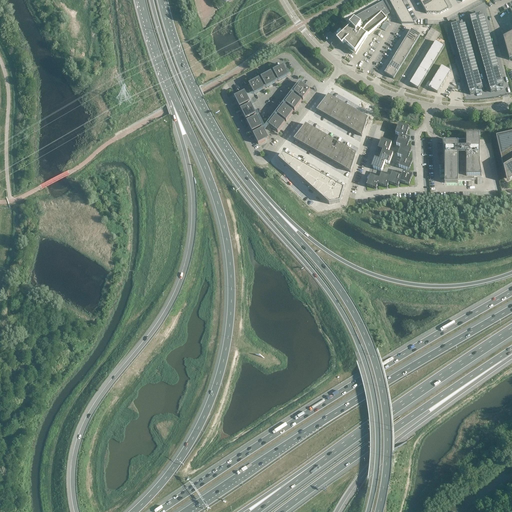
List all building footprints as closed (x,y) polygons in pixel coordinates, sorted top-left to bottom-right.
[(400,0),(387,0),(401,25),(414,25),(400,0)] [(418,0),(429,20),(448,10),(442,0),(418,0)] [(348,22),(350,26),(337,41),(342,46),(345,43),(350,48),(349,50),(356,56),(368,35),(387,18),(385,16),(389,14),(383,2),(379,4),(351,19),(347,21),(347,22),(348,22)] [(474,14),(469,16),(490,91),(495,89),(496,90),(503,88),(502,84),(483,15),(481,15),(480,11),(474,13),(474,14)] [(387,20),(383,27),(387,29),(391,22),(387,20)] [(461,21),(450,24),(470,93),(480,90),(479,87),(482,86),(465,23),(461,24),(461,21)] [(417,40),(420,36),(411,30),(408,35),(417,40)] [(511,33),(503,38),(509,60),(511,58),(511,33)] [(415,44),(417,40),(408,35),(406,39),(415,44)] [(411,49),(415,44),(406,39),(402,44),(411,49)] [(441,52),(444,47),(435,42),(433,46),(441,52)] [(409,54),(411,49),(402,44),(400,48),(409,54)] [(441,52),(433,46),(430,51),(438,56),(441,52)] [(405,60),(409,54),(400,48),(396,54),(405,60)] [(436,60),(438,56),(430,51),(427,55),(436,60)] [(401,67),(405,60),(396,54),(392,62),(401,67)] [(433,64),(436,60),(427,55),(425,59),(433,64)] [(433,64),(425,59),(422,63),(431,69),(433,64)] [(401,67),(392,62),(388,67),(397,73),(401,67)] [(422,63),(419,68),(428,74),(431,69),(422,63)] [(289,76),(283,66),(273,71),(278,82),(289,76)] [(448,76),(450,72),(442,66),(439,71),(448,76)] [(397,73),(388,67),(384,74),(393,79),(397,73)] [(419,68),(416,74),(424,79),(428,74),(419,68)] [(445,80),(448,76),(439,71),(436,75),(445,80)] [(277,83),(271,72),(261,78),(262,80),(260,81),(262,85),(264,83),(266,88),(277,83)] [(416,74),(413,79),(421,84),(424,79),(416,74)] [(443,85),(445,80),(436,75),(434,79),(443,85)] [(249,85),(250,87),(248,88),(251,94),(253,93),(254,95),(265,89),(262,85),(260,81),(259,79),(249,85)] [(413,79),(409,84),(418,89),(421,84),(413,79)] [(440,88),(443,85),(434,79),(432,83),(440,88)] [(428,88),(437,93),(440,88),(432,83),(428,88)] [(310,91),(304,86),(301,84),(294,93),(303,100),(310,91)] [(250,103),(245,92),(234,97),(239,108),(250,103)] [(302,102),(292,95),(285,104),(294,111),(302,102)] [(330,97),(318,112),(364,138),(370,119),(330,97)] [(256,115),(251,104),(240,110),(246,120),(256,115)] [(293,113),(284,105),(277,115),(286,122),(293,113)] [(285,123),(276,116),(268,126),(278,133),(285,123)] [(262,127),(257,117),(247,122),(252,132),(262,127)] [(409,129),(398,125),(395,134),(400,136),(405,138),(409,129)] [(307,126),(296,141),(352,174),(358,155),(307,126)] [(268,139),(263,129),(253,134),(258,145),(268,139)] [(511,133),(496,137),(507,182),(511,179),(511,133)] [(405,138),(400,136),(396,145),(401,147),(397,156),(402,158),(408,160),(411,151),(407,149),(410,140),(405,138)] [(466,136),(466,140),(450,140),(450,141),(449,141),(449,142),(448,142),(448,143),(443,143),(445,155),(445,158),(444,158),(444,180),(445,180),(445,184),(458,184),(458,180),(474,180),(474,177),(481,177),(482,177),(480,165),(480,162),(480,140),(480,136),(466,136)] [(392,144),(381,140),(378,150),(382,151),(381,156),(391,159),(393,155),(388,153),(392,144)] [(285,156),(281,161),(331,206),(342,204),(346,191),(285,156)] [(391,159),(381,156),(379,160),(374,159),(371,168),(381,172),(385,163),(389,164),(391,159)] [(408,160),(402,158),(399,167),(409,171),(412,161),(408,160)] [(412,176),(403,172),(401,177),(399,183),(409,186),(412,176)] [(401,177),(392,174),(390,178),(388,184),(398,188),(399,183),(401,177)] [(390,178),(381,175),(379,180),(377,185),(378,185),(387,189),(388,184),(390,178)] [(379,180),(370,176),(366,186),(376,190),(378,185),(377,185),(379,180)]
